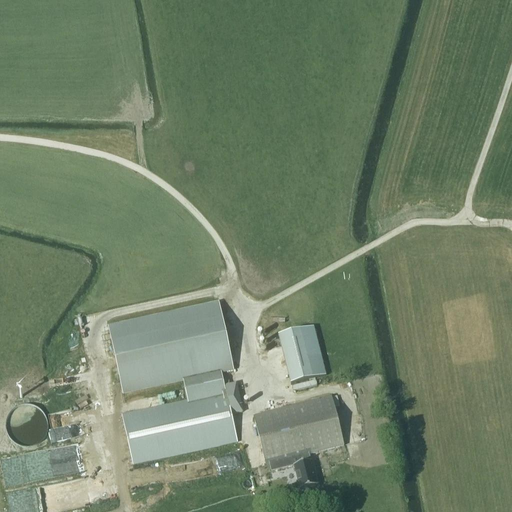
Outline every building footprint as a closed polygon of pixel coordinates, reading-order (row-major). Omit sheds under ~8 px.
[(224,386),(222,374),(234,371),(219,302),(108,327),(123,396),(183,383),(187,401),(122,416),(133,465),(237,443),(231,416),(242,413),(236,384),(224,386)] [(290,385),(326,376),(313,328),(278,337),(290,385)] [(317,491),(308,456),(345,446),(332,397),(254,417),(267,466),(270,465),(272,472),(294,467),(301,495),(317,491)] [(43,442),(44,440),(45,439),(46,438),(46,437),(47,435),(47,433),(48,431),(48,429),(48,428),(47,425),(47,423),(46,421),(46,420),(45,419),(45,417),(44,417),(43,415),(42,414),(41,412),(39,411),(36,409),(34,408),(32,407),(30,407),(27,406),(25,406),(23,406),(20,407),(18,407),(16,408),(14,409),(13,410),(11,411),(9,413),(8,414),(6,416),(6,418),(5,418),(4,420),(4,422),(3,423),(3,424),(3,426),(3,428),(3,430),(3,432),(3,433),(4,436),(4,437),(5,438),(6,440),(7,442),(8,444),(10,445),(11,446),(13,448),(14,448),(16,449),(18,450),(20,451),(22,451),(24,451),(26,451),(28,451),(29,451),(32,450),(34,449),(36,448),(38,447),(39,446),(41,445),(42,444),(43,442)] [(49,430),(53,443),(85,434),(82,421),(49,430)] [(243,451),(248,470),(264,465),(259,446),(243,451)] [(49,452),(10,458),(11,464),(26,462),(27,471),(28,478),(40,476),(37,457),(49,455),(49,452)] [(364,458),(366,472),(375,470),(372,457),(364,458)]
